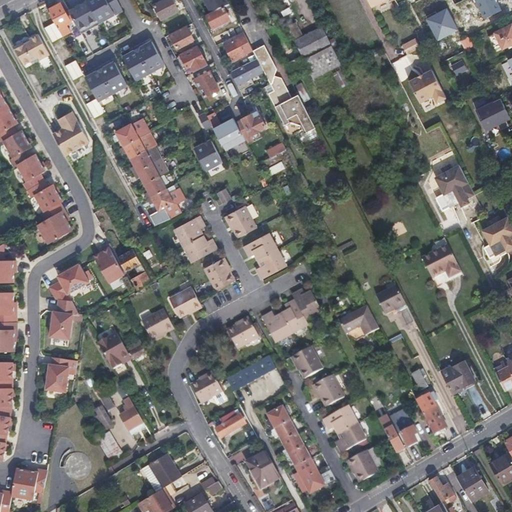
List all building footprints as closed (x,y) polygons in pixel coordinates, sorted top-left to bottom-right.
[(69,10),(82,34),(101,24),(99,22),(87,0),(69,10)] [(123,10),(117,0),(87,0),(99,22),(123,10)] [(179,11),(173,0),(165,0),(154,6),(162,20),(179,11)] [(494,4),(492,0),(475,0),(471,2),(481,24),(499,15),(494,4)] [(61,3),(48,10),(55,22),(63,36),(71,31),(67,25),(72,22),(61,3)] [(458,30),(447,8),(427,18),(438,40),(458,30)] [(231,21),(225,9),(207,18),(214,30),(231,21)] [(52,42),(63,36),(55,22),(44,28),(52,42)] [(218,35),(223,42),(234,36),(243,31),(238,22),(233,25),(234,27),(218,35)] [(297,23),(287,27),(295,42),(304,37),(297,23)] [(503,49),(511,44),(511,24),(495,33),(503,49)] [(195,41),(188,26),(170,35),(178,50),(178,49),(181,54),(197,46),(195,41)] [(304,37),(295,42),(302,57),(308,68),(313,79),(342,65),(323,28),(304,37)] [(224,44),(233,61),(246,54),(245,52),(241,45),(248,41),(243,31),(234,36),(235,38),(224,44)] [(415,34),(421,46),(427,44),(422,32),(415,34)] [(14,47),(24,65),(38,58),(39,60),(50,55),(39,35),(29,40),(30,41),(24,45),(23,42),(14,47)] [(473,46),(469,37),(461,41),(466,50),(473,46)] [(403,46),(408,55),(421,48),(416,39),(403,46)] [(151,72),(165,64),(152,41),(144,45),(143,44),(137,47),(151,72)] [(252,48),(248,41),(241,45),(245,52),(252,48)] [(269,94),(285,126),(291,122),(299,125),(304,135),(317,128),(304,103),(300,95),(292,98),(282,78),(275,76),(278,69),(265,44),(253,51),(257,59),(264,72),(274,91),(269,94)] [(208,66),(198,45),(197,46),(181,54),(180,55),(188,69),(192,67),(195,73),(208,66)] [(136,80),(151,72),(137,47),(130,51),(131,53),(124,57),(136,80)] [(302,57),(287,65),(293,77),(308,68),(302,57)] [(232,72),(239,85),(237,85),(240,91),(251,85),(249,82),(252,81),(251,77),(257,74),(258,75),(264,72),(257,59),(232,72)] [(84,74),(76,60),(66,66),(73,80),(84,74)] [(467,70),(462,60),(451,66),(456,76),(467,70)] [(114,93),(128,85),(115,62),(107,66),(106,64),(100,68),(114,93)] [(99,101),(114,93),(100,68),(93,72),(94,74),(92,75),(86,78),(97,98),(99,101)] [(349,85),(342,70),(334,74),(341,88),(349,85)] [(409,82),(420,103),(434,96),(437,103),(447,98),(432,70),(423,75),(424,76),(419,78),(419,77),(409,82)] [(220,90),(210,72),(195,79),(204,98),(220,90)] [(311,99),(302,83),(296,86),(300,95),(304,103),(311,99)] [(0,111),(8,107),(0,92),(0,111)] [(99,101),(97,98),(87,104),(95,118),(105,112),(99,101)] [(508,120),(498,98),(494,100),(476,109),(485,130),(508,120)] [(18,124),(8,107),(0,111),(0,133),(1,135),(0,135),(0,141),(1,143),(4,141),(17,133),(14,127),(18,124)] [(259,110),(236,122),(243,135),(248,144),(254,141),(252,136),(268,127),(259,110)] [(90,142),(72,112),(58,120),(63,129),(53,135),(65,156),(90,142)] [(213,126),(223,145),(243,135),(236,122),(234,119),(222,125),(215,112),(208,116),(213,126)] [(206,129),(213,126),(208,116),(206,113),(199,117),(206,129)] [(155,202),(159,211),(165,208),(171,220),(183,213),(178,204),(186,199),(180,188),(177,190),(169,194),(167,189),(165,185),(169,183),(165,175),(160,177),(159,176),(166,173),(161,165),(155,168),(153,164),(163,158),(141,119),(117,133),(124,146),(121,148),(124,154),(127,152),(135,166),(132,168),(138,179),(141,177),(149,192),(145,193),(151,204),(155,202)] [(32,148),(22,131),(17,133),(4,141),(15,158),(11,160),(15,167),(18,165),(31,157),(28,151),(32,148)] [(206,170),(223,162),(212,140),(209,142),(210,144),(206,146),(205,144),(195,149),(206,170)] [(233,149),(230,144),(224,147),(227,153),(233,149)] [(286,150),(263,162),(265,167),(289,155),(286,150)] [(46,172),(36,154),(31,157),(18,165),(29,182),(25,184),(29,191),(45,181),(41,174),(46,172)] [(449,154),(437,160),(442,169),(454,163),(449,154)] [(286,169),(282,161),(268,168),(272,176),(286,169)] [(469,198),(475,195),(460,166),(452,170),(450,166),(443,169),(445,174),(436,178),(444,194),(436,197),(443,211),(459,203),(469,198)] [(64,202),(54,185),(49,187),(45,181),(29,191),(32,197),(36,195),(46,212),(61,203),(64,202)] [(167,189),(169,194),(177,190),(174,185),(167,189)] [(232,200),(226,188),(217,193),(223,204),(232,200)] [(471,203),(469,198),(459,203),(462,208),(471,203)] [(69,217),(61,203),(46,212),(42,215),(45,221),(38,225),(49,245),(74,230),(67,218),(69,217)] [(257,228),(246,206),(227,216),(239,238),(257,228)] [(200,216),(175,229),(184,246),(204,235),(200,229),(206,226),(200,216)] [(511,223),(509,217),(502,221),(499,216),(490,220),(494,225),(483,230),(491,245),(485,247),(485,248),(490,258),(511,246),(511,223)] [(278,250),(269,233),(244,246),(250,257),(255,255),(258,261),(278,250)] [(184,246),(193,263),(218,249),(212,239),(207,242),(204,235),(184,246)] [(141,245),(137,239),(132,242),(136,248),(141,245)] [(340,248),(345,255),(355,248),(351,242),(340,248)] [(110,243),(108,244),(125,275),(128,274),(110,243)] [(0,283),(14,283),(14,269),(17,269),(17,261),(5,261),(5,253),(5,244),(3,245),(0,247),(0,283)] [(125,275),(108,244),(100,248),(103,252),(104,254),(101,255),(100,254),(94,257),(110,284),(125,275)] [(462,272),(448,245),(423,258),(432,278),(445,271),(449,278),(462,272)] [(287,267),(278,250),(258,261),(261,266),(256,269),(262,280),(287,267)] [(135,251),(120,259),(127,272),(135,267),(142,263),(135,251)] [(235,281),(223,259),(205,269),(217,291),(235,281)] [(147,272),(142,263),(135,267),(140,275),(146,272),(147,272)] [(68,294),(90,282),(82,268),(80,264),(58,276),(60,281),(49,288),(56,299),(59,300),(72,301),(68,294)] [(152,281),(146,272),(140,275),(132,280),(138,290),(152,281)] [(407,304),(397,286),(377,296),(386,314),(396,309),(407,304)] [(202,305),(193,287),(170,299),(180,317),(202,305)] [(295,300),(306,321),(323,312),(313,291),(307,295),(304,289),(293,295),(295,300)] [(0,321),(17,321),(17,305),(14,305),(14,291),(0,291),(0,321)] [(51,337),(71,340),(73,320),(74,315),(79,316),(79,314),(72,301),(59,300),(57,312),(54,312),(51,337)] [(282,314),(292,335),(309,326),(306,321),(295,300),(285,306),(287,311),(282,314)] [(408,308),(407,304),(396,309),(398,313),(408,308)] [(379,328),(368,307),(339,322),(344,332),(346,334),(360,326),(365,336),(379,328)] [(175,328),(165,310),(143,322),(153,340),(175,328)] [(292,335),(282,314),(276,317),(273,312),(262,318),(276,343),(292,335)] [(250,318),(228,330),(238,349),(260,337),(250,318)] [(0,351),(13,351),(15,351),(15,337),(18,337),(17,321),(0,321),(0,351)] [(129,354),(118,333),(99,343),(113,369),(124,363),(121,359),(130,354),(129,354)] [(148,352),(144,345),(129,354),(130,354),(132,359),(133,360),(148,352)] [(324,369),(312,347),(293,356),(305,378),(324,369)] [(132,359),(130,354),(121,359),(124,363),(132,359)] [(270,355),(227,379),(234,392),(277,369),(270,355)] [(79,361),(54,357),(53,364),(51,364),(47,389),(66,392),(69,374),(70,367),(77,368),(79,361)] [(0,387),(13,387),(13,362),(0,361),(0,387)] [(475,383),(464,361),(441,372),(453,394),(464,389),(475,383)] [(502,364),(494,368),(505,390),(511,386),(511,370),(510,366),(504,369),(502,364)] [(427,384),(420,370),(412,374),(420,388),(427,384)] [(224,392),(214,373),(192,385),(202,404),(224,392)] [(345,397),(333,375),(315,385),(327,407),(345,397)] [(80,384),(83,389),(90,386),(91,388),(96,384),(93,378),(87,381),(86,380),(80,384)] [(97,390),(109,411),(116,407),(104,386),(97,390)] [(0,414),(11,416),(13,406),(13,387),(0,387),(0,414)] [(430,393),(416,400),(423,413),(437,406),(436,406),(443,402),(437,390),(430,393)] [(145,423),(130,398),(124,401),(127,407),(125,408),(127,412),(121,415),(131,432),(133,435),(147,427),(145,423)] [(113,424),(103,406),(96,410),(99,415),(103,422),(107,428),(113,424)] [(358,423),(349,406),(323,419),(330,431),(335,428),(338,434),(358,423)] [(447,428),(437,406),(423,413),(434,435),(447,428)] [(309,490),(311,493),(325,486),(283,407),(269,415),(271,418),(267,421),(276,438),(281,436),(288,449),(294,461),(300,472),(295,475),(304,492),(309,490)] [(222,438),(247,424),(242,414),(237,417),(234,412),(221,419),(224,425),(216,429),(222,438)] [(0,440),(7,442),(11,416),(0,414),(0,440)] [(388,416),(379,420),(397,454),(405,449),(402,443),(393,426),(392,424),(388,416)] [(409,416),(392,424),(393,426),(402,443),(405,441),(408,448),(418,443),(414,436),(418,434),(409,416)] [(367,440),(358,423),(338,434),(341,439),(336,442),(342,453),(367,440)] [(110,432),(97,439),(112,463),(125,455),(110,432)] [(289,463),(294,461),(288,449),(283,451),(289,463)] [(282,478),(267,451),(248,462),(262,488),(282,478)] [(378,473),(367,451),(348,462),(360,484),(378,473)] [(64,464),(64,467),(65,467),(65,470),(66,472),(68,474),(70,476),(73,478),(75,479),(78,479),(80,479),(83,478),(85,477),(88,475),(89,473),(91,471),(91,468),(92,466),(92,463),(91,461),(90,459),(88,456),(86,455),(84,453),(81,452),(79,452),(76,452),(74,453),(71,454),(69,455),(67,457),(66,459),(65,462),(64,464)] [(511,479),(511,456),(509,452),(500,458),(490,464),(503,485),(511,479)] [(182,476),(168,453),(150,464),(164,487),(172,483),(182,476)] [(142,469),(157,492),(161,489),(164,487),(150,464),(142,469)] [(48,470),(32,467),(31,469),(17,467),(13,491),(12,494),(34,498),(36,490),(44,492),(48,470)] [(490,490),(475,467),(467,472),(458,478),(472,501),(490,490)] [(430,481),(442,501),(448,497),(451,502),(457,498),(449,483),(444,486),(438,476),(433,479),(430,481)] [(223,487),(219,481),(208,488),(212,494),(223,487)] [(178,492),(172,483),(164,487),(161,489),(167,498),(178,492)] [(0,511),(1,511),(9,511),(12,494),(13,491),(0,488),(0,511)] [(167,498),(161,489),(157,492),(145,499),(152,511),(167,511),(173,509),(167,498)] [(211,511),(214,511),(203,493),(186,504),(190,511),(211,511)] [(131,503),(126,496),(122,499),(126,506),(131,503)] [(229,511),(236,508),(232,502),(220,510),(221,511),(229,511)] [(299,511),(298,509),(293,503),(277,511),(299,511)] [(448,511),(443,503),(431,510),(428,511),(448,511)]
